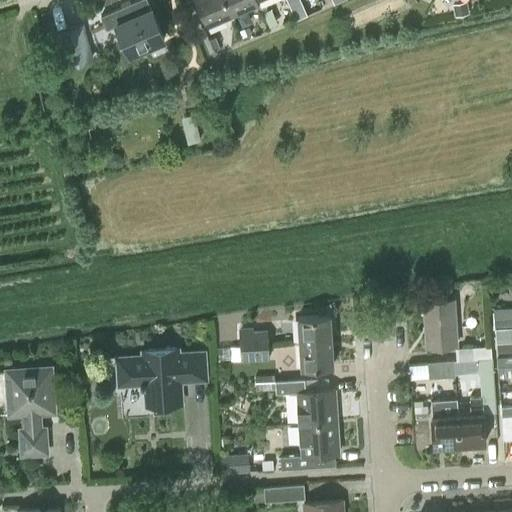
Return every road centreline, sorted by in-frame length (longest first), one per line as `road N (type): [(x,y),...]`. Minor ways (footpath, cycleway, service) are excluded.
road 1 (residential): [(94,490),(389,479)]
road 2 (residential): [(389,479),(381,339)]
road 3 (residential): [(389,479),(511,472)]
